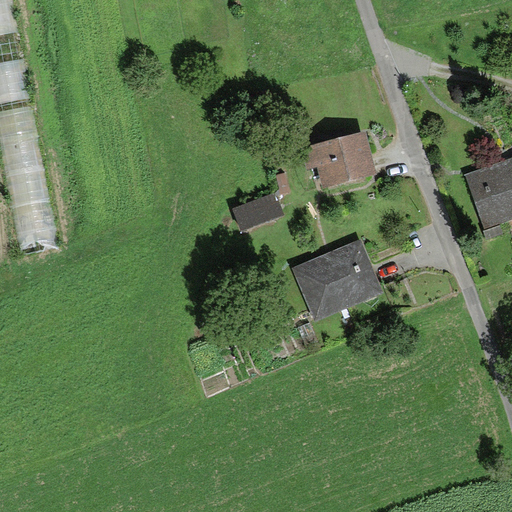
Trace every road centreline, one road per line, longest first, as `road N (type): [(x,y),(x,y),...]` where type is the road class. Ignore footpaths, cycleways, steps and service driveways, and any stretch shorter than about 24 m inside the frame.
road 1 (residential): [(363,0),(468,288)]
road 2 (track): [(468,288),(511,405)]
